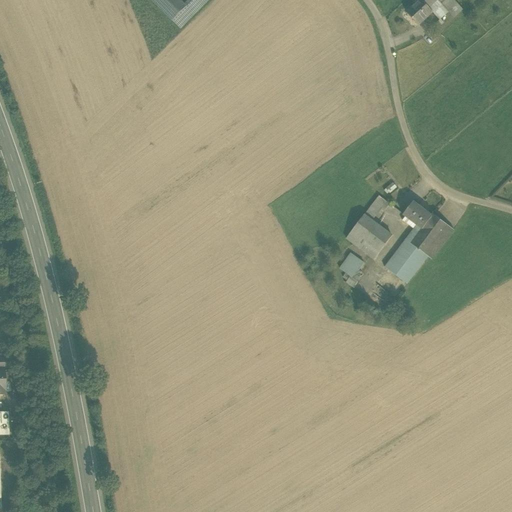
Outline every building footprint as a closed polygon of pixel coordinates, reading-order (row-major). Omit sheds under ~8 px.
[(185,6),(178,0),(150,0),(172,21),(186,7),(185,6)] [(191,0),(185,6),(186,7),(172,21),(180,29),(208,0),(191,0)] [(419,0),(420,1),(428,9),(429,9),(437,0),(419,0)] [(443,7),(437,0),(429,9),(432,13),(440,21),(449,12),(443,7)] [(457,4),(453,0),(451,0),(443,7),(449,12),(457,4)] [(428,9),(420,1),(416,4),(414,2),(412,5),(413,7),(406,13),(418,26),(432,13),(429,9),(428,9)] [(390,204),(379,196),(374,202),(382,209),(382,208),(385,211),(390,204)] [(374,202),(346,239),(362,251),(362,250),(366,253),(371,247),(378,237),(383,230),(372,221),(382,209),(374,202)] [(431,217),(413,203),(403,215),(417,226),(422,230),(432,217),(431,217)] [(432,217),(422,230),(411,244),(428,257),(432,260),(454,230),(433,214),(431,217),(432,217)] [(417,226),(385,268),(407,285),(428,257),(411,244),(422,230),(417,226)] [(392,236),(383,230),(378,237),(387,243),(392,236)] [(387,243),(378,237),(371,247),(379,253),(387,243)] [(379,253),(371,247),(366,253),(374,260),(379,253)] [(365,263),(351,253),(339,271),(349,278),(352,281),(365,263)] [(352,281),(349,278),(346,283),(354,289),(358,284),(352,281)] [(0,434),(8,434),(7,412),(0,412),(0,434)]
